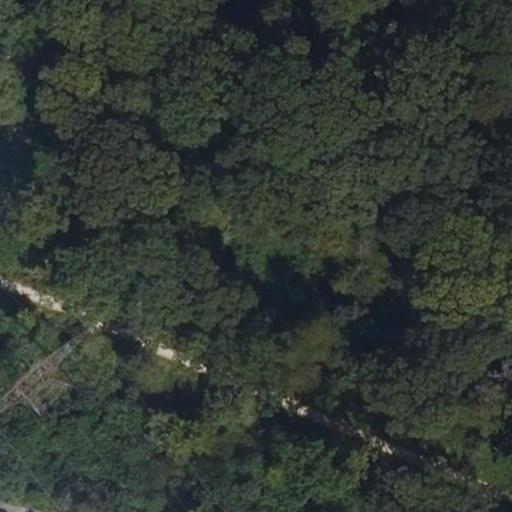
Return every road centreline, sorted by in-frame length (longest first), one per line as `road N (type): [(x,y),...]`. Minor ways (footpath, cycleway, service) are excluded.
road 1 (track): [(511,496),(0,279)]
road 2 (track): [(0,55),(511,40)]
